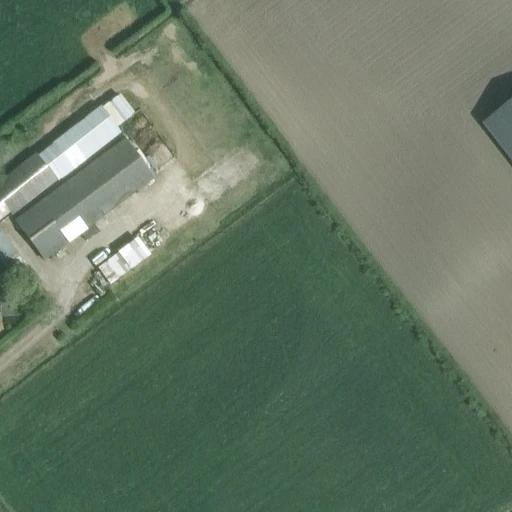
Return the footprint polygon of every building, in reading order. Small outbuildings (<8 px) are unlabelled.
[(0,183),(0,222),(117,129),(98,105),(0,183)] [(97,221),(154,179),(124,139),(13,222),(42,262),(79,234),(85,241),(98,231),(93,224),(97,221)] [(0,232),(0,261),(3,265),(16,255),(0,232)] [(101,265),(114,284),(156,255),(144,237),(101,265)] [(15,303),(0,303),(0,317),(15,317),(15,303)]
